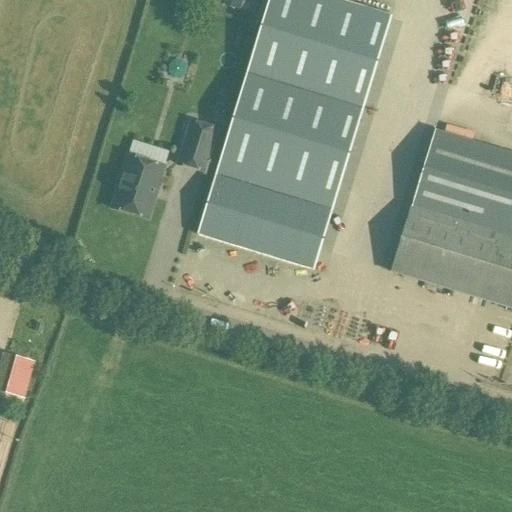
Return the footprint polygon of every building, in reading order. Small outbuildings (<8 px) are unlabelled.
[(312,270),(392,13),(350,0),(270,0),(198,235),(312,270)] [(230,0),(228,9),(254,17),(258,0),(230,0)] [(400,80),(376,71),(371,86),(395,95),(400,80)] [(206,176),(220,130),(189,121),(175,167),(206,176)] [(511,310),(511,157),(434,134),(392,274),(511,310)] [(148,221),(164,169),(127,158),(122,176),(117,177),(114,188),(117,192),(111,210),(148,221)] [(309,322),(326,327),(332,306),(315,301),(309,322)] [(340,327),(360,326),(359,303),(339,304),(340,327)] [(374,336),(387,341),(395,315),(382,311),(374,336)] [(482,344),(481,353),(508,357),(509,347),(482,344)] [(0,393),(20,400),(31,362),(7,355),(0,381),(0,393)]
